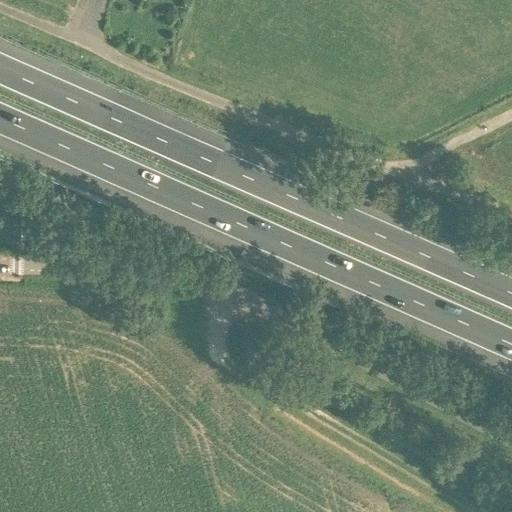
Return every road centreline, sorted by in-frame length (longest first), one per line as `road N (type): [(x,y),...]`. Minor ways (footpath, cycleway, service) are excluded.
road 1 (motorway): [(0,122),(511,348)]
road 2 (motorway): [(511,292),(0,67)]
road 3 (unclassified): [(511,216),(0,9)]
road 4 (tertiary): [(511,436),(290,318),(180,279),(105,266),(0,266)]
road 5 (track): [(480,511),(217,355),(216,333),(231,297)]
road 6 (track): [(511,115),(397,172)]
